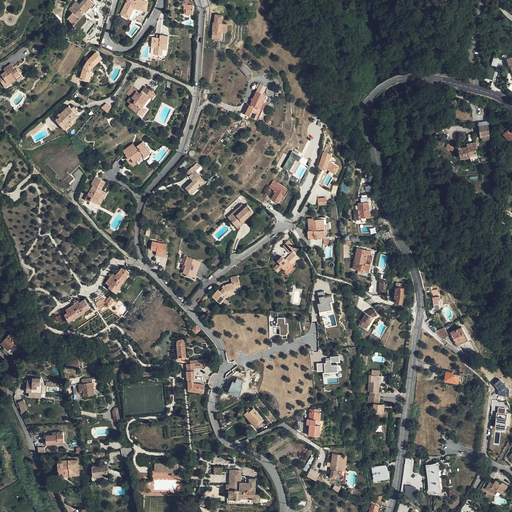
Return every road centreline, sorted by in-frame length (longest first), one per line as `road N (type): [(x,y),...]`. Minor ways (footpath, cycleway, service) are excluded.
road 1 (unclassified): [(389,511),(421,292),(386,209),(367,104),(388,81),(421,75),(511,106)]
road 2 (residential): [(145,267),(136,232),(141,200),(181,150),(195,116),(202,53),(196,0)]
road 3 (residential): [(190,307),(238,252),(287,222),(318,179)]
road 4 (residential): [(285,511),(268,465),(228,441),(214,421),(211,399),(222,368)]
road 5 (residential): [(62,511),(16,414),(7,372)]
